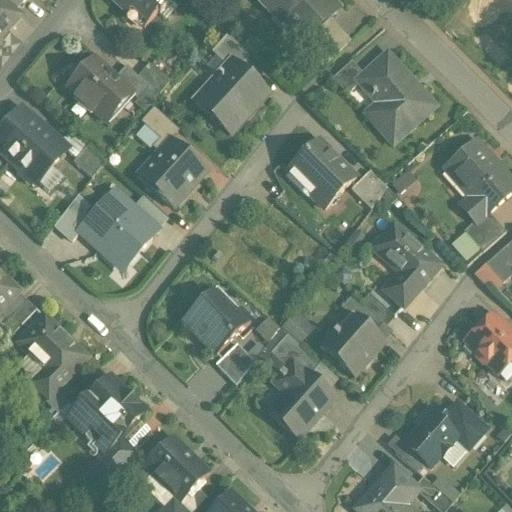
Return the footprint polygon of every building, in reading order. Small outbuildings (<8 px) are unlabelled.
[(0,0),(0,42),(21,18),(1,0),(0,0)] [(167,0),(117,0),(114,3),(128,16),(131,12),(147,26),(144,29),(144,30),(158,16),(160,17),(172,4),(167,0)] [(338,13),(325,0),(262,0),(261,1),(302,45),(298,49),(299,50),(300,49),(329,22),(338,13)] [(329,22),(300,49),(321,70),(349,44),(329,22)] [(249,58),(227,38),(212,54),(228,68),(232,64),(239,70),(249,58)] [(420,96),(387,59),(365,80),(360,85),(361,86),(371,97),(367,101),(369,103),(373,99),(389,117),(377,128),(393,145),(435,108),(422,94),(420,96)] [(131,96),(132,95),(116,81),(95,62),(69,92),(105,125),(131,96)] [(218,79),(195,105),(231,138),(247,120),(242,115),(263,92),(239,70),(232,64),(228,68),(220,77),(218,76),(217,78),(218,79)] [(352,65),(332,82),(347,98),(361,86),(360,85),(365,80),(352,65)] [(170,84),(149,66),(138,79),(150,90),(159,97),(170,84)] [(138,79),(127,69),(116,81),(132,95),(131,96),(138,103),(150,90),(138,79)] [(174,128),(154,111),(142,125),(160,142),(167,148),(171,143),(165,137),(174,128)] [(34,124),(21,113),(0,136),(0,152),(22,172),(22,177),(30,184),(35,184),(37,186),(68,152),(53,139),(51,141),(47,137),(47,134),(42,130),(38,130),(34,126),(36,124),(35,123),(34,124)] [(167,148),(160,142),(153,150),(160,156),(138,180),(174,211),(174,210),(172,209),(193,186),(195,188),(207,174),(172,142),(171,143),(167,148)] [(339,163),(320,143),(288,175),(289,176),(294,171),(317,194),(312,198),(325,212),(357,181),(356,180),(355,180),(338,164),(339,163)] [(492,163),(477,146),(446,173),(471,201),(462,210),(475,225),(476,226),(488,216),(511,194),(511,189),(490,165),(492,163)] [(105,166),(87,150),(74,165),(93,182),(105,166)] [(385,192),(370,177),(354,193),(371,212),(385,192)] [(117,193),(98,214),(141,254),(162,231),(136,209),(117,193)] [(78,199),(56,230),(69,241),(94,213),(78,199)] [(143,201),(136,209),(162,231),(168,224),(143,201)] [(79,237),(121,275),(141,254),(98,214),(79,237)] [(488,216),(476,226),(475,225),(464,235),(483,256),(505,236),(488,216)] [(439,269),(394,229),(373,252),(375,253),(378,249),(389,259),(385,263),(401,277),(386,294),(404,310),(440,270),(439,269)] [(511,244),(486,268),(503,287),(511,279),(511,244)] [(0,314),(20,295),(0,275),(0,314)] [(234,319),(212,296),(184,323),(185,324),(187,323),(205,342),(203,343),(217,358),(250,326),(239,314),(234,319)] [(395,320),(369,297),(361,306),(384,328),(387,329),(395,320)] [(361,306),(352,299),(343,309),(356,321),(356,320),(376,337),(384,328),(361,306)] [(28,304),(2,330),(11,339),(37,313),(28,304)] [(493,319),(466,345),(478,358),(478,361),(484,366),(487,366),(492,371),(503,360),(510,367),(511,365),(511,364),(511,337),(508,334),(508,332),(502,326),(500,326),(493,319)] [(88,361),(45,320),(19,346),(30,357),(33,354),(50,370),(34,387),(49,401),(88,361)] [(356,321),(339,340),(331,332),(328,334),(332,337),(320,351),(354,381),(385,346),(376,337),(356,320),(356,321)] [(288,338),(271,356),(288,371),(293,366),(309,380),(320,367),(288,338)] [(238,347),(216,368),(236,389),(255,365),(238,347)] [(288,371),(275,386),(287,397),(269,415),(299,442),(335,403),(309,380),(293,366),(288,371)] [(119,442),(87,411),(113,383),(110,380),(98,392),(97,392),(69,421),(86,437),(87,441),(93,447),(97,448),(101,453),(109,452),(119,442)] [(113,383),(87,411),(119,442),(145,415),(145,414),(144,415),(129,401),(130,400),(114,384),(114,383),(113,383)] [(436,410),(402,446),(431,473),(460,442),(471,452),(488,434),(458,405),(445,419),(436,410)] [(209,476),(172,441),(145,468),(177,500),(182,504),(209,476)] [(124,445),(94,474),(106,486),(135,456),(124,445)] [(394,470),(378,488),(381,491),(362,511),(402,511),(418,495),(419,493),(415,490),(394,470)] [(448,511),(453,507),(424,481),(415,490),(419,493),(418,495),(436,511),(448,511)] [(247,511),(231,496),(214,511),(247,511)] [(177,500),(165,511),(182,511),(179,508),(182,504),(177,500)]
